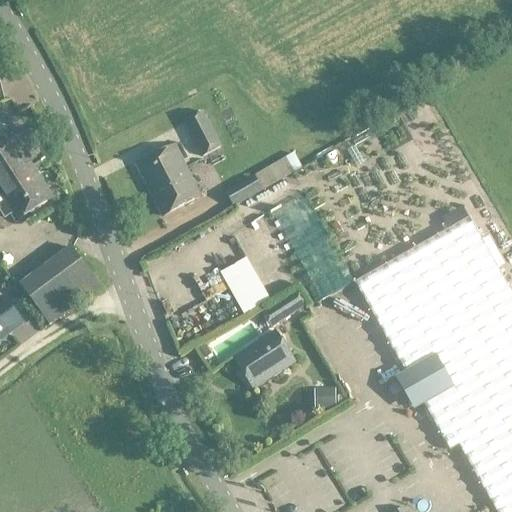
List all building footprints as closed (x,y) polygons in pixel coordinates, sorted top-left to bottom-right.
[(405,97),(413,108),(428,97),(420,86),(405,97)] [(185,123),(204,158),(221,148),(202,113),(185,123)] [(310,138),(331,134),(328,122),(307,126),(310,138)] [(332,137),(336,146),(355,139),(352,130),(332,137)] [(18,134),(12,138),(10,135),(0,141),(0,213),(4,220),(11,215),(15,222),(52,198),(27,161),(33,157),(18,134)] [(200,198),(184,168),(181,163),(186,160),(179,146),(173,149),(136,168),(162,218),(200,198)] [(454,183),(472,174),(462,151),(443,160),(454,183)] [(266,190),(301,168),(293,154),(267,169),(265,167),(222,192),(232,209),(266,190)] [(428,209),(435,220),(457,207),(450,196),(428,209)] [(353,283),(423,405),(449,450),(458,445),(497,511),(511,511),(511,296),(466,217),(353,283)] [(276,248),(281,259),(297,251),(292,241),(276,248)] [(100,288),(72,250),(21,287),(49,325),(100,288)] [(279,259),(256,270),(264,286),(286,275),(279,259)] [(270,303),(245,260),(219,275),(244,318),(270,303)] [(168,286),(155,290),(161,308),(173,304),(168,286)] [(271,330),(305,308),(295,293),(261,316),(271,330)] [(0,295),(0,340),(10,333),(0,320),(0,313),(8,307),(9,308),(10,307),(4,298),(3,299),(0,295)] [(294,364),(273,332),(231,360),(252,392),(294,364)] [(203,361),(211,355),(204,345),(196,351),(203,361)] [(335,409),(335,390),(322,390),(322,409),(335,409)] [(416,445),(435,436),(427,418),(407,427),(416,445)] [(408,461),(389,471),(394,481),(413,471),(408,461)] [(412,511),(426,511),(419,491),(407,496),(412,511)]
